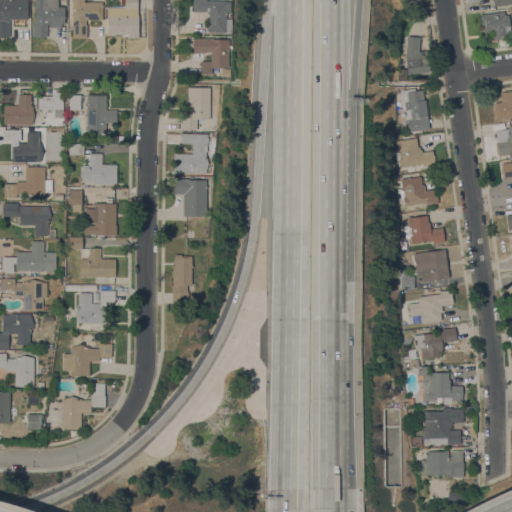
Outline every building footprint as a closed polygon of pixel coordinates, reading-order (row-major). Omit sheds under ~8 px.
[(0,0),(28,0),(28,19),(9,19),(9,37),(0,37),(0,0)] [(58,0),(58,6),(65,6),(64,23),(61,23),(61,27),(49,27),(49,25),(46,25),(46,37),(32,37),(32,23),(34,23),(34,21),(35,21),(35,6),(34,6),(34,0),(58,0)] [(84,0),(84,2),(102,2),(102,19),(86,19),(86,24),(86,38),(72,38),(72,0),(84,0)] [(137,0),(137,15),(139,15),(138,38),(127,38),(127,34),(115,34),(115,35),(106,35),(107,5),(124,5),(124,0),(137,0)] [(231,0),(231,13),(226,13),(226,19),(231,19),(231,33),(226,33),(226,32),(208,32),(208,31),(207,31),(207,23),(208,23),(209,11),(193,11),(193,0),(231,0)] [(504,11),(504,15),(508,14),(509,26),(504,27),(505,35),(504,35),(504,38),(496,39),(495,38),(493,39),(492,30),(482,32),(480,14),(504,11)] [(419,51),(426,50),(429,72),(407,75),(405,61),(402,61),(401,54),(406,53),(407,36),(420,37),(419,51)] [(211,67),(211,73),(200,73),(200,60),(211,60),(211,51),(206,51),(206,52),(193,52),(193,38),(212,38),(212,39),(228,39),(228,67),(230,67),(230,76),(221,76),(221,67),(211,67)] [(210,119),(197,119),(196,130),(180,129),(180,116),(188,116),(188,97),(187,97),(187,87),(210,87),(210,119)] [(401,103),(400,93),(422,90),(424,100),(425,100),(427,115),(420,116),(421,129),(409,131),(407,118),(405,103),(402,103),(401,103)] [(511,117),(495,120),(493,102),(501,101),(500,92),(511,90),(511,117)] [(31,94),(31,105),(32,105),(34,114),(32,124),(3,124),(3,105),(18,105),(18,94),(31,94)] [(63,94),(63,109),(63,117),(54,117),(54,109),(51,109),(51,94),(63,94)] [(80,94),(80,109),(68,109),(69,94),(80,94)] [(106,94),(106,109),(116,109),(116,123),(106,123),(106,132),(96,134),(86,132),(87,94),(106,94)] [(511,150),(509,151),(510,154),(499,156),(495,130),(507,128),(507,126),(508,126),(508,125),(511,124),(511,150)] [(26,142),(26,130),(41,130),(40,161),(11,160),(11,141),(3,140),(3,128),(18,129),(18,142),(26,142)] [(208,162),(205,172),(173,172),(173,153),(192,153),(192,143),(180,143),(180,133),(208,133),(208,144),(206,144),(206,151),(204,151),(204,154),(206,154),(208,161),(208,162)] [(398,158),(400,158),(399,149),(397,149),(395,140),(416,137),(417,146),(419,146),(420,149),(421,149),(422,151),(432,150),(434,164),(422,166),(422,163),(399,167),(398,160),(398,158)] [(83,143),(83,154),(68,154),(68,143),(83,143)] [(102,153),(102,164),(116,164),(116,183),(87,183),(87,182),(82,181),(80,173),(82,165),(88,165),(88,164),(89,153),(102,153)] [(511,161),(511,176),(503,177),(501,163),(511,161)] [(45,179),(52,179),(52,192),(44,192),(44,195),(27,194),(27,193),(16,193),(16,197),(3,197),(3,183),(16,183),(16,181),(25,181),(25,166),(45,166),(45,179)] [(404,187),(402,178),(420,176),(420,178),(421,178),(422,182),(421,182),(421,184),(424,184),(425,190),(436,188),(438,200),(437,200),(438,203),(427,204),(426,202),(404,205),(403,198),(397,199),(396,189),(402,188),(404,187)] [(206,216),(183,215),(183,193),(173,193),(173,177),(178,177),(178,178),(189,178),(189,179),(207,179),(206,216)] [(82,190),(81,204),(80,204),(80,211),(71,211),(71,204),(67,204),(68,190),(82,190)] [(115,203),(115,225),(116,225),(116,235),(94,235),(94,234),(84,234),(84,225),(94,225),(94,220),(87,220),(87,208),(94,208),(94,202),(115,203)] [(47,224),(47,235),(34,235),(34,224),(19,224),(19,214),(2,215),(2,203),(17,203),(17,209),(19,209),(19,205),(48,205),(51,215),(48,224),(47,224)] [(428,222),(429,222),(430,228),(442,227),(443,232),(444,232),(445,236),(443,236),(444,241),(433,243),(432,240),(428,241),(428,242),(426,243),(425,240),(414,242),(414,243),(411,243),(410,238),(405,238),(403,226),(407,225),(406,219),(407,219),(407,217),(409,216),(409,217),(427,215),(428,222)] [(82,249),(67,249),(67,238),(82,237),(82,249)] [(30,251),(31,240),(43,240),(43,251),(56,251),(55,271),(15,270),(16,263),(13,263),(13,271),(1,271),(2,256),(16,256),(16,251),(30,251)] [(100,258),(115,258),(115,276),(79,276),(79,258),(87,258),(87,255),(89,255),(89,247),(100,247),(100,258)] [(426,251),(426,252),(439,250),(439,249),(443,248),(445,257),(443,257),(444,269),(446,268),(448,278),(444,278),(431,279),(431,280),(425,281),(423,270),(415,272),(413,253),(426,251)] [(191,285),(187,285),(187,290),(188,290),(188,298),(187,298),(187,308),(172,307),(172,264),(174,264),(174,254),(192,254),(191,285)] [(401,289),(400,276),(399,276),(399,268),(407,268),(407,276),(413,275),(414,289),(402,289),(401,289)] [(47,282),(47,293),(46,293),(46,297),(42,297),(42,310),(23,310),(23,295),(13,295),(13,290),(0,290),(0,278),(14,278),(14,282),(23,282),(23,281),(33,279),(43,282),(47,282)] [(75,312),(77,303),(78,303),(78,292),(91,292),(91,303),(99,303),(99,289),(114,290),(114,301),(106,301),(106,322),(77,322),(75,312)] [(439,293),(439,290),(451,289),(451,293),(452,293),(453,301),(452,301),(452,303),(441,305),(442,311),(440,312),(441,320),(421,323),(421,322),(409,324),(408,316),(409,316),(407,303),(418,302),(418,296),(439,293)] [(30,333),(30,344),(17,344),(17,335),(8,335),(8,346),(0,346),(0,335),(2,335),(2,314),(8,314),(8,313),(20,313),(20,314),(30,314),(33,323),(30,333)] [(441,342),(442,352),(440,352),(441,357),(427,358),(427,359),(421,360),(420,349),(414,350),(413,335),(440,332),(440,331),(442,330),(442,328),(455,327),(456,340),(441,342)] [(89,347),(98,348),(98,343),(111,343),(111,357),(99,357),(99,360),(89,360),(89,376),(70,375),(70,370),(62,370),(62,353),(70,353),(70,346),(80,344),(89,347)] [(33,386),(14,385),(14,371),(5,370),(5,367),(0,367),(0,352),(6,353),(6,358),(14,358),(14,357),(24,354),(34,357),(33,386)] [(417,359),(418,366),(409,367),(409,359),(417,359)] [(421,380),(418,380),(417,369),(428,369),(428,372),(448,372),(448,379),(449,379),(449,386),(450,386),(450,385),(462,385),(462,400),(451,400),(451,404),(442,404),(442,397),(435,397),(434,400),(421,401),(421,380)] [(90,399),(90,395),(90,383),(104,383),(104,395),(105,395),(105,406),(90,406),(90,412),(81,412),(81,427),(62,427),(62,398),(71,396),(80,398),(80,399),(90,399)] [(9,422),(0,422),(0,390),(9,391),(9,422)] [(420,411),(442,410),(442,407),(450,407),(450,408),(462,407),(462,422),(452,422),(452,424),(450,424),(451,428),(448,428),(448,430),(459,430),(460,443),(423,444),(423,438),(421,438),(420,411)] [(26,428),(27,413),(41,414),(42,414),(42,420),(40,420),(40,428),(26,428)] [(411,436),(420,435),(421,445),(412,446),(411,436)] [(462,450),(462,461),(463,461),(463,476),(461,476),(461,478),(451,478),(451,476),(450,476),(450,475),(420,474),(420,459),(424,459),(425,454),(426,454),(426,451),(440,451),(440,450),(448,450),(448,456),(450,456),(450,450),(462,450)]
